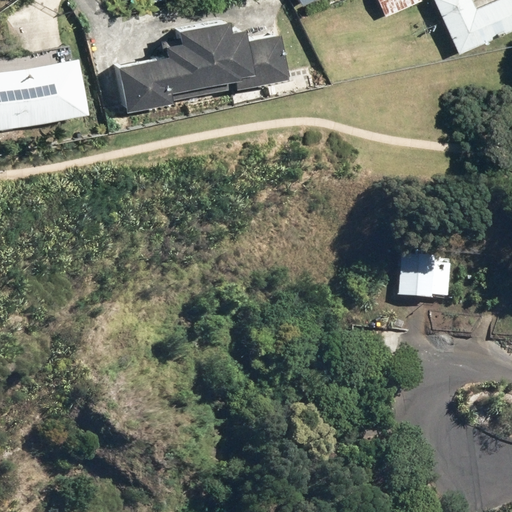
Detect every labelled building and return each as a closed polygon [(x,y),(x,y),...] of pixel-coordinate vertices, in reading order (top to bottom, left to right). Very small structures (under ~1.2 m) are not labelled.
[(417,1),(416,0),(370,0),(363,4),(367,13),(376,9),(380,18),(417,1)] [(425,0),(451,55),(511,27),(511,0),(486,0),(468,9),(463,0),(425,0)] [(105,68),(114,113),(160,104),(158,95),(234,79),(236,89),(275,80),(266,36),(229,43),(227,30),(213,32),(211,23),(164,32),(166,39),(153,42),(154,47),(152,47),(155,58),(105,68)] [(0,129),(74,116),(62,59),(0,70),(0,129)] [(430,257),(397,254),(393,297),(425,300),(430,257)]
